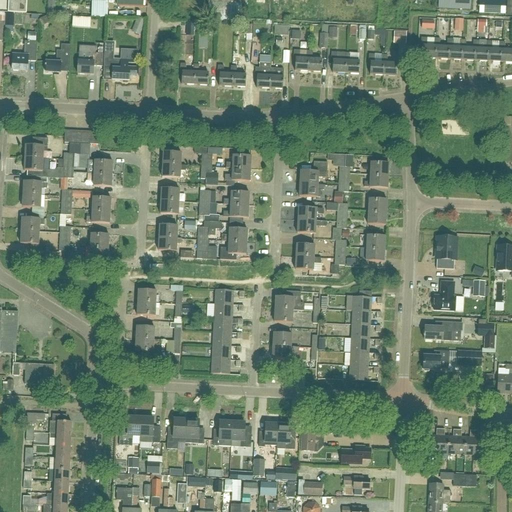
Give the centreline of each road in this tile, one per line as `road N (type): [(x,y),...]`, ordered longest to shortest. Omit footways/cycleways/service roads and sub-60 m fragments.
road 1 (residential): [(402,401),(410,203)]
road 2 (residential): [(253,392),(94,383)]
road 3 (residential): [(402,401),(253,392)]
road 4 (residential): [(149,113),(0,106)]
road 5 (residential): [(273,263),(281,115)]
road 6 (residential): [(138,260),(149,113)]
road 7 (residential): [(281,115),(149,113)]
road 8 (residential): [(88,511),(94,383)]
road 9 (residential): [(406,98),(281,115)]
road 10 (residential): [(96,344),(0,273)]
